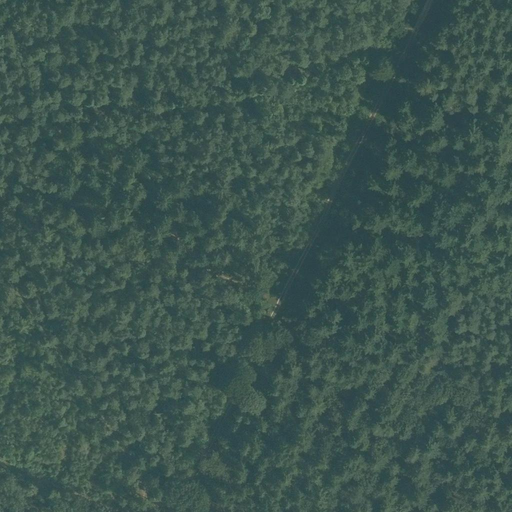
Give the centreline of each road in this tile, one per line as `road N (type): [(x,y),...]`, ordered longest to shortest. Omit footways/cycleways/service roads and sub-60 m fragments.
road 1 (track): [(429,0),(193,481),(168,511)]
road 2 (track): [(0,181),(511,401)]
road 3 (track): [(57,103),(87,107),(341,50),(379,51),(511,88)]
road 4 (track): [(0,268),(129,459),(146,511)]
road 5 (track): [(123,0),(29,194)]
road 6 (track): [(0,462),(110,511)]
